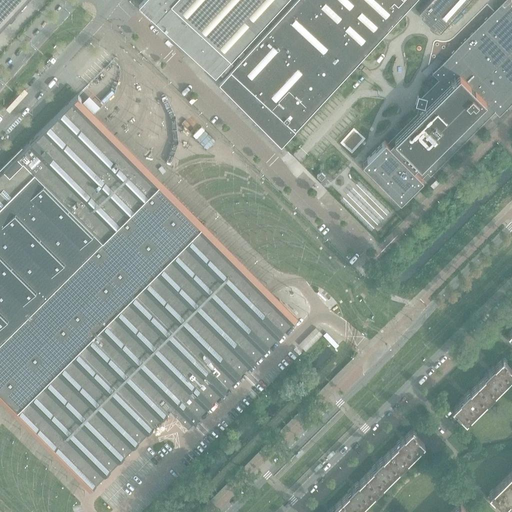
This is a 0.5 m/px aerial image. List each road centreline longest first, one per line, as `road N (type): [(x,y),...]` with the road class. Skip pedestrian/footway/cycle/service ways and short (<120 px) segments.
road 1 (secondary): [(511,228),(231,511)]
road 2 (unclassified): [(367,257),(114,0)]
road 3 (secondary): [(285,511),(511,283)]
road 4 (unclassified): [(0,126),(114,0)]
